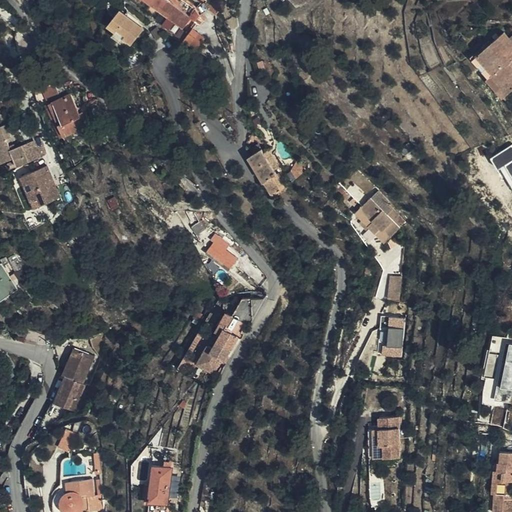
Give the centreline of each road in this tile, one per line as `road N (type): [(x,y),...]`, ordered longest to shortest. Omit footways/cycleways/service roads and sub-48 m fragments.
road 1 (residential): [(195,511),(223,387),(275,282),(210,204),(168,84),(167,72),(176,70),(186,73),(261,189),(342,257),(342,300),(320,401),(330,511)]
road 2 (residential): [(0,345),(45,356),(50,365),(17,450),(22,511)]
road 3 (unknown): [(193,159),(36,39)]
